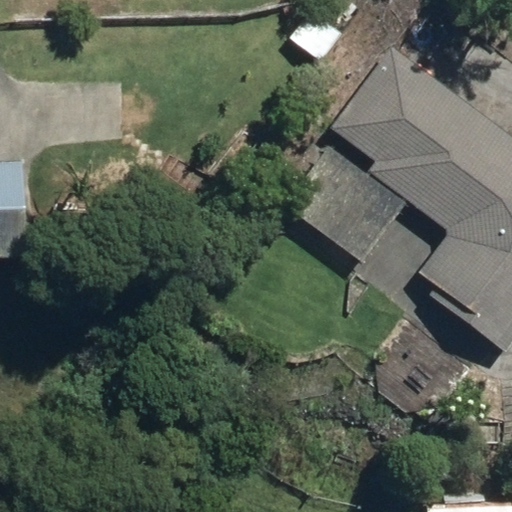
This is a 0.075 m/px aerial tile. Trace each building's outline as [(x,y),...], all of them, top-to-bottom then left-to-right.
[(316,2),(289,38),(321,63),(349,27),(316,2)] [(336,124),(382,158),(375,167),(451,227),(423,268),(443,282),(434,295),(510,350),(511,347),(511,133),(398,44),(336,124)] [(411,199),(335,142),(290,202),(366,259),(411,199)] [(0,252),(30,252),(29,157),(0,156),(0,252)] [(511,511),(511,500),(432,503),(431,511),(511,511)]
